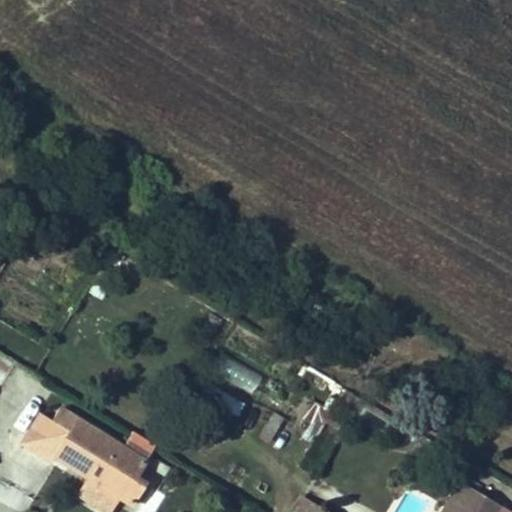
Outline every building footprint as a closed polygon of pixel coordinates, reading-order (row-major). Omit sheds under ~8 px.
[(213,370),(253,389),(260,374),(221,354),(213,370)] [(0,395),(0,430),(14,440),(52,389),(21,367),(0,395)] [(295,425),(312,434),(321,419),(316,416),(322,406),(311,399),(295,425)] [(293,409),(278,400),(271,411),(287,420),(293,409)] [(239,421),(268,440),(283,419),(264,406),(261,411),(250,404),(239,421)] [(40,414),(23,445),(53,462),(56,458),(132,505),(145,482),(137,477),(146,461),(59,407),(51,421),(40,414)] [(0,501),(15,508),(22,491),(0,481),(0,501)] [(497,511),(501,506),(459,481),(440,511),(497,511)] [(328,511),(302,496),(291,511),(328,511)]
